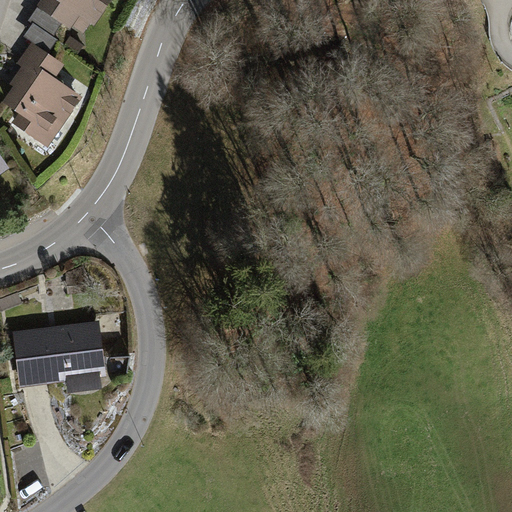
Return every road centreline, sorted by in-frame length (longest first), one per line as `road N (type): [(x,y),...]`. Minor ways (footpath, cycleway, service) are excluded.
road 1 (residential): [(88,215),(124,255),(145,297),(149,373),(121,449),(49,511)]
road 2 (tertiary): [(187,0),(152,66),(116,174),(88,215)]
